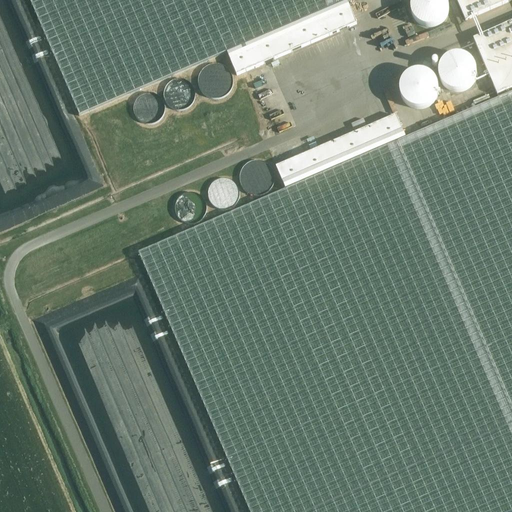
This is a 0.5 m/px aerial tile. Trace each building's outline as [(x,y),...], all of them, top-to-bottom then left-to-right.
[(29,0),(80,117),(227,54),(237,76),(357,25),(347,2),(352,0),(29,0)] [(436,27),(439,26),(441,24),(444,22),(446,20),(447,17),(448,14),(449,10),(449,7),(448,4),(447,1),(446,0),(413,0),(412,3),(411,7),(411,10),(411,13),(412,16),(413,19),(415,22),(418,24),(420,26),(423,27),(426,28),(429,28),(433,28),(436,27)] [(511,0),(456,0),(465,21),(511,1),(511,23),(473,40),(497,96),(511,89),(511,0)] [(371,22),(377,41),(389,38),(388,35),(402,31),(400,23),(410,20),(406,7),(394,10),(396,15),(371,22)] [(456,93),(459,93),(462,93),(466,91),(468,90),(471,88),(473,85),(475,82),(476,79),(477,76),(477,73),(476,70),(475,66),(474,64),(472,61),(469,59),(466,57),(463,56),(460,55),(457,55),(453,55),(450,56),(447,58),(445,60),(443,62),(441,65),(440,68),(439,71),(439,74),(439,77),(440,80),(441,83),(442,86),(445,88),(447,90),(450,92),(453,93),(456,93)] [(360,56),(328,67),(330,72),(334,77),(348,72),(338,80),(342,93),(330,98),(334,107),(335,106),(352,94),(351,95),(362,87),(364,86),(372,80),(373,80),(381,74),(380,72),(371,59),(370,59),(359,67),(360,71),(343,77),(362,62),(360,56)] [(234,86),(235,84),(234,80),(234,78),(232,75),(230,73),(228,71),(225,69),(220,68),(217,68),(213,69),(210,70),(208,72),(206,74),(204,77),(203,80),(203,83),(203,86),(204,89),(205,92),(207,95),(209,96),(212,98),(215,99),(218,100),(221,99),(225,98),(229,96),(230,95),(232,92),(234,89),(234,86)] [(415,112),(418,112),(421,111),(424,110),(427,108),(430,106),(432,104),(434,101),(435,98),(435,94),(435,91),(435,88),(434,85),(432,82),(430,79),(428,77),(425,75),(422,74),(419,73),(415,73),(412,74),(409,75),(406,76),(404,78),(401,80),(400,83),(398,86),(398,89),(397,92),(398,95),(398,98),(400,101),(401,104),(403,106),(406,108),(409,110),(412,111),(415,112)] [(198,98),(198,96),(198,92),(197,89),(195,87),(194,85),(192,83),(188,81),(186,80),(183,80),(180,80),(176,81),(174,82),(171,84),(169,87),(167,89),(166,92),(166,95),(166,98),(167,101),(168,104),(170,107),(173,108),(175,110),(179,111),(182,112),(185,111),(189,110),(191,108),(193,107),(196,104),(197,101),(198,98)] [(261,92),(272,88),(270,84),(259,88),(261,92)] [(393,109),(397,108),(387,87),(384,88),(393,109)] [(511,511),(511,93),(406,139),(396,116),(276,168),(286,191),(139,254),(249,511),(511,511)] [(166,114),(166,111),(166,108),(165,104),(163,102),(162,100),(160,98),(156,96),(153,95),(151,95),(148,95),(144,96),(142,97),(139,99),(137,102),(135,104),(134,108),(134,111),(134,114),(135,117),(137,120),(139,122),(141,124),(143,125),(146,126),(149,127),(152,127),(155,126),(158,124),(161,122),(163,120),(165,116),(166,114)] [(278,100),(266,104),(269,114),(281,111),(278,100)] [(275,183),(275,181),(275,177),(274,174),(273,172),(271,170),(269,168),(266,166),(262,165),(259,165),(257,165),(253,166),(250,168),(248,170),(245,173),(244,175),(244,178),(243,181),(244,183),(244,186),(246,189),(248,192),(250,194),(253,195),(257,196),(259,197),(262,196),(266,195),(269,194),(271,192),(273,189),(274,186),(275,183)] [(240,199),(241,196),(240,193),(239,190),(238,187),(237,185),(234,183),(231,181),(228,180),(226,180),(223,180),(219,181),(217,182),(213,185),(212,187),(210,190),(209,192),(209,196),(209,199),(210,201),(211,204),(213,207),(215,209),(218,210),(222,212),(225,212),(228,212),(232,210),(234,209),(236,207),(238,204),(240,201),(240,199)] [(208,213),(208,210),(208,207),(207,204),(206,202),(204,199),(202,197),(199,195),(197,195),(194,194),(190,194),(187,195),(184,196),(182,198),(179,201),(178,203),(177,206),(176,210),(176,212),(177,215),(178,218),(180,221),(183,223),(186,225),(189,226),(191,226),(194,226),(198,225),(200,224),(203,222),(205,219),(207,216),(208,213)]
